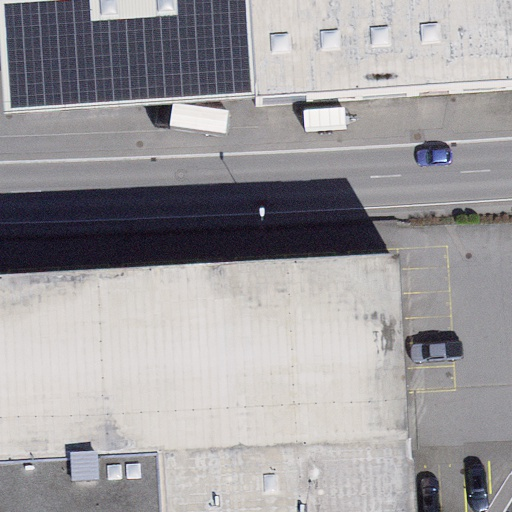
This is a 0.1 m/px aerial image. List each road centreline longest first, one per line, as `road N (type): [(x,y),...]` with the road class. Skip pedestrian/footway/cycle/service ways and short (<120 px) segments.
road 1 (unknown): [(511,381),(425,295),(0,314)]
road 2 (residential): [(0,200),(511,182)]
